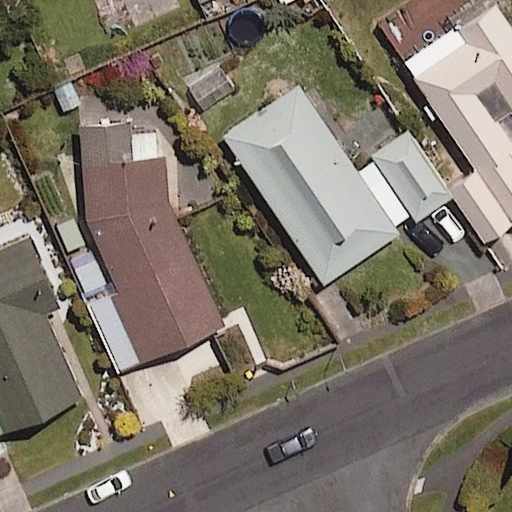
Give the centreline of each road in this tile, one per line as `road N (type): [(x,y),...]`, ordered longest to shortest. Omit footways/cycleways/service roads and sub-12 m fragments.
road 1 (residential): [(319,436),(511,349)]
road 2 (residential): [(146,511),(319,436)]
